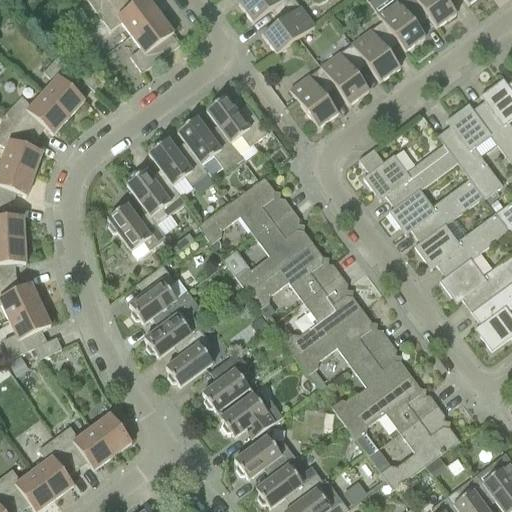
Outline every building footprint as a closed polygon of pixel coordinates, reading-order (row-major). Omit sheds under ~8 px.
[(88,0),(85,3),(97,19),(122,0),(88,0)] [(119,26),(129,40),(158,18),(144,0),(143,0),(136,6),(131,0),(122,0),(97,19),(109,34),(119,26)] [(252,27),(270,13),(288,0),(246,0),(237,7),(252,27)] [(291,0),(288,0),(270,13),(279,25),(261,39),(275,58),(314,30),(291,0)] [(375,0),(367,6),(375,17),(381,25),(396,45),(404,55),(423,41),(410,22),(422,14),(411,0),(375,0)] [(411,0),(422,14),(435,32),(455,17),(442,0),(411,0)] [(460,0),(467,9),(478,0),(460,0)] [(158,18),(129,40),(139,52),(128,61),(140,77),(178,49),(170,38),(172,37),(158,18)] [(370,33),(350,48),(365,68),(379,86),(398,72),(385,53),(396,45),(381,25),(370,34),(370,33)] [(350,48),(319,71),(334,91),(348,109),(367,95),(354,76),(365,68),(350,48)] [(67,122),(68,121),(83,104),(75,97),(84,87),(77,81),(55,61),(42,76),(51,85),(40,97),(67,122)] [(334,91),(319,71),(308,80),(304,82),(288,94),(317,132),(336,118),(323,99),(334,91)] [(103,88),(86,72),(77,81),(84,87),(95,97),(103,88)] [(471,114),(489,139),(489,140),(496,149),(511,171),(511,133),(507,126),(511,122),(511,98),(505,89),(506,89),(502,83),(485,95),(490,101),(483,105),(471,114)] [(20,100),(1,121),(35,141),(43,132),(51,139),(67,122),(40,97),(30,109),(20,100)] [(209,111),(205,115),(209,121),(215,130),(221,136),(229,147),(240,140),(248,151),(266,137),(254,121),(250,115),(240,122),(235,115),(224,100),(219,104),(215,102),(209,107),(209,111)] [(449,131),(436,140),(442,149),(443,149),(456,167),(468,183),(481,202),(482,203),(483,203),(494,195),(501,190),(479,161),(496,149),(489,140),(489,139),(471,114),(467,108),(451,120),(455,126),(449,131)] [(0,149),(5,151),(0,163),(0,166),(33,179),(41,156),(31,153),(35,141),(1,121),(0,123),(0,149)] [(180,133),(176,136),(187,151),(192,158),(200,169),(212,160),(224,176),(225,175),(241,163),(229,147),(221,136),(211,143),(206,137),(195,122),(190,125),(186,124),(180,128),(180,133)] [(152,154),(147,158),(169,188),(171,190),(183,181),(189,189),(206,177),(200,169),(192,158),(182,165),(177,158),(166,143),(162,147),(157,145),(151,150),(152,154)] [(372,153),(357,164),(367,178),(361,182),(373,198),(379,194),(384,201),(393,212),(393,213),(418,194),(418,195),(456,167),(443,149),(442,149),(405,176),(392,159),(382,167),(372,153)] [(0,207),(10,209),(15,197),(25,201),(33,179),(0,166),(0,207)] [(125,189),(149,222),(155,229),(184,208),(171,190),(169,188),(160,194),(145,174),(140,178),(136,176),(129,181),(130,185),(125,189)] [(247,194),(196,231),(209,248),(216,243),(219,241),(220,234),(238,221),(244,222),(251,232),(248,234),(253,241),(290,213),(283,203),(272,202),(273,196),(263,182),(247,194)] [(393,212),(387,216),(399,233),(405,229),(410,235),(418,247),(412,251),(413,251),(444,229),(481,202),(468,183),(430,211),(418,195),(418,194),(393,213),(393,212)] [(511,204),(494,218),(507,236),(511,243),(511,204)] [(0,245),(23,244),(22,221),(11,221),(10,209),(0,207),(0,245)] [(155,229),(149,222),(140,229),(125,208),(105,223),(109,228),(107,232),(112,238),(117,238),(130,256),(136,264),(161,246),(165,242),(155,229)] [(230,257),(221,264),(233,280),(245,297),(312,248),(302,235),(296,234),(298,223),(290,213),(253,241),(258,248),(261,245),(268,255),(267,261),(249,274),(242,273),(230,257)] [(435,270),(444,281),(444,282),(469,263),(469,264),(507,236),(494,218),(456,246),(444,229),(414,252),(429,274),(435,270)] [(165,242),(161,246),(166,253),(171,250),(165,242)] [(216,243),(209,248),(214,255),(218,252),(218,246),(216,243)] [(0,284),(14,281),(13,268),(24,268),(23,244),(0,245),(0,284)] [(312,248),(245,297),(258,314),(267,307),(268,300),(287,287),(293,287),(300,297),(296,300),(301,307),(339,279),(332,269),(320,267),(321,261),(312,248)] [(444,281),(438,285),(450,302),(456,297),(461,304),(470,316),(511,284),(511,257),(482,280),(469,264),(469,263),(444,282),(444,281)] [(142,298),(127,309),(131,314),(129,318),(134,325),(138,324),(142,329),(150,323),(157,318),(176,303),(186,296),(177,284),(174,287),(161,270),(151,277),(142,284),(149,293),(142,298)] [(291,339),(281,346),(294,362),(360,314),(351,301),(345,300),(346,289),(339,279),(301,307),(306,313),(302,316),(312,329),(298,340),(291,339)] [(0,310),(6,324),(39,309),(29,287),(19,292),(14,281),(0,284),(0,310)] [(511,284),(470,316),(479,328),(484,335),(478,339),(490,355),(511,339),(511,320),(508,315),(511,312),(511,284)] [(157,332),(142,343),(146,348),(144,352),(149,358),(153,358),(157,363),(172,352),(171,351),(178,346),(190,338),(198,332),(189,320),(196,309),(186,296),(176,303),(157,318),(164,327),(157,332)] [(267,307),(258,314),(264,323),(274,316),(267,307)] [(6,324),(13,339),(1,344),(10,363),(33,352),(45,346),(39,334),(49,330),(39,309),(6,324)] [(360,314),(294,362),(306,380),(307,379),(313,375),(316,373),(317,366),(335,352),(341,353),(348,363),(345,365),(350,372),(388,344),(380,334),(369,333),(370,327),(360,314)] [(260,321),(249,329),(257,339),(267,331),(260,321)] [(284,329),(275,337),(281,346),(291,339),(284,329)] [(179,361),(164,372),(167,377),(166,381),(170,387),(175,387),(178,391),(194,380),(211,367),(202,355),(210,349),(198,332),(190,338),(178,346),(186,356),(179,361)] [(54,342),(45,346),(33,352),(38,364),(60,353),(54,342)] [(339,404),(330,411),(343,428),(409,379),(399,367),(393,366),(395,354),(388,344),(350,372),(355,379),(358,376),(366,386),(365,392),(346,405),(339,404)] [(215,387),(200,398),(204,402),(202,406),(207,413),(211,413),(215,417),(231,405),(248,393),(239,381),(247,375),(234,358),(224,365),(215,372),(222,382),(215,387)] [(18,359),(6,367),(15,381),(27,373),(18,359)] [(313,375),(307,379),(319,395),(325,390),(313,375)] [(409,379),(343,428),(355,445),(366,460),(376,453),(365,438),(365,431),(384,418),(390,419),(397,428),(393,431),(398,438),(436,410),(429,400),(418,398),(418,392),(409,379)] [(327,389),(319,395),(323,401),(327,402),(333,397),(327,389)] [(251,398),(218,422),(222,427),(220,431),(225,437),(229,437),(233,442),(244,433),(250,442),(246,445),(247,446),(255,440),(281,421),(269,404),(265,406),(257,395),(252,399),(251,398)] [(388,470),(379,477),(391,494),(442,457),(458,445),(448,432),(442,431),(443,420),(436,410),(398,438),(403,445),(407,442),(414,451),(413,458),(395,471),(388,470)] [(108,418),(89,432),(111,461),(129,447),(108,418)] [(68,431),(52,443),(75,474),(85,466),(92,475),(111,461),(89,432),(76,442),(68,431)] [(262,473),(269,483),(287,470),(295,464),(282,447),(274,453),(265,440),(232,465),(236,469),(234,473),(239,480),(243,479),(247,484),(262,473)] [(45,465),(32,475),(53,504),(72,490),(65,481),(75,474),(52,443),(37,454),(45,465)] [(511,511),(511,469),(504,458),(475,479),(489,499),(494,506),(498,511),(511,511)] [(269,483),(254,494),(257,498),(256,502),(260,509),(265,508),(267,511),(269,511),(283,502),(288,499),(289,498),(296,507),(315,494),(323,488),(310,471),(303,476),(295,464),(287,470),(269,483)] [(10,474),(0,481),(0,492),(14,511),(23,511),(28,509),(29,511),(41,511),(53,504),(32,475),(18,484),(10,474)] [(458,492),(446,501),(452,509),(453,510),(453,511),(483,511),(479,506),(489,499),(475,479),(458,492)] [(290,511),(289,511),(345,511),(335,497),(325,485),(322,487),(323,488),(315,494),(296,507),(290,511)] [(0,511),(14,511),(0,492),(0,511)] [(453,511),(453,510),(452,509),(446,501),(430,511),(453,511)]
